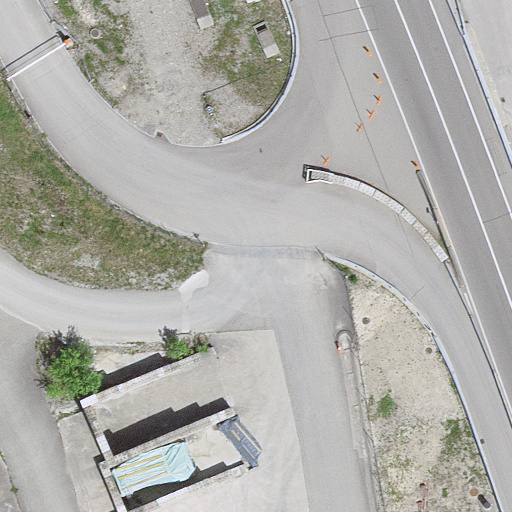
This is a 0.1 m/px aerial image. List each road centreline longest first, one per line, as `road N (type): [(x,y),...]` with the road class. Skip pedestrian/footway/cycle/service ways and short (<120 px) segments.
road 1 (motorway): [(392,0),(511,305)]
road 2 (unknown): [(0,368),(45,511)]
